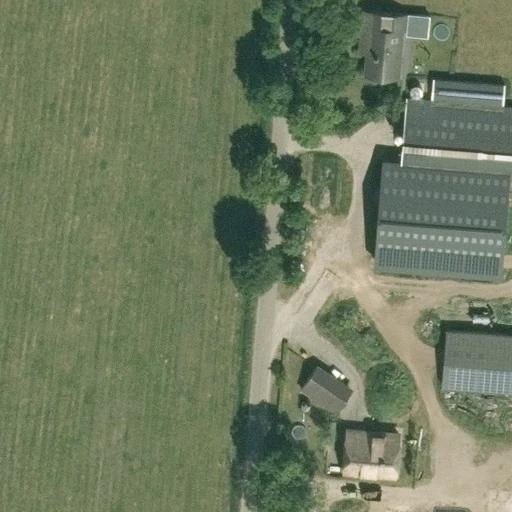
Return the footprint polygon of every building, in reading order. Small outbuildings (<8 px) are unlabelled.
[(364,73),(398,76),(402,29),(410,30),(411,14),(370,10),(369,25),(362,25),(360,40),(367,41),(364,73)] [(511,104),(502,104),(504,84),(432,78),(430,98),(407,96),(402,159),(384,157),(376,260),(501,270),(507,192),(511,192),(511,104)] [(511,332),(446,328),(442,385),(511,390),(511,332)] [(358,385),(372,398),(389,379),(376,366),(358,385)] [(348,393),(315,370),(301,389),(334,412),(348,393)] [(344,469),(366,471),(366,468),(374,469),(374,471),(395,473),(398,434),(377,433),(376,435),(369,434),(369,432),(347,430),(344,469)]
